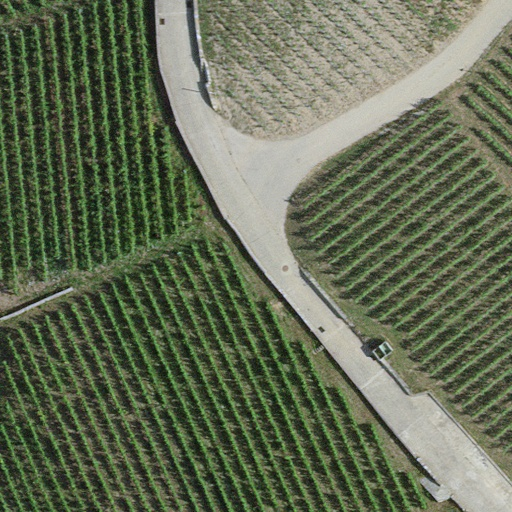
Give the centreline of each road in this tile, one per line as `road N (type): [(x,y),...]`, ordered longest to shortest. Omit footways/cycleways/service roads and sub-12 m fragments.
road 1 (track): [(178,0),(180,36),(224,184),(285,269),(503,511)]
road 2 (track): [(224,184),(293,161),(401,99),(462,55),(511,0)]
